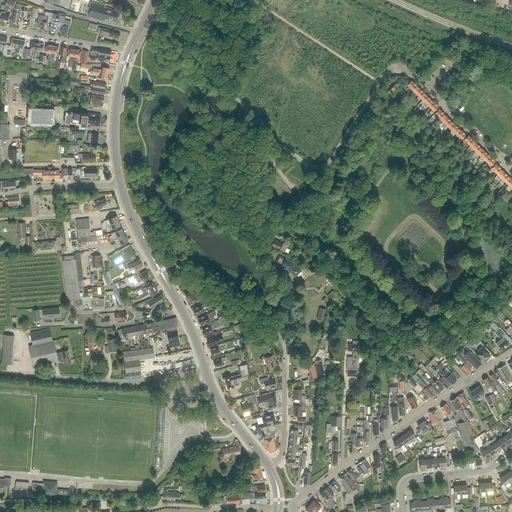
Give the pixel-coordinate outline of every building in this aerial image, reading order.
[(15,1),(9,0),(6,0),(5,6),(2,20),(8,21),(10,13),(8,12),(9,6),(14,7),(15,1)] [(116,22),(119,12),(119,11),(119,12),(111,10),(111,9),(105,7),(105,6),(91,2),(87,16),(104,21),(105,18),(116,21),(116,22)] [(19,18),(21,11),(26,12),(28,7),(16,4),(12,22),(16,23),(17,18),(19,18)] [(64,20),(65,17),(53,14),(52,18),(51,23),(50,27),(56,28),(57,26),(58,22),(63,23),(63,27),(61,33),(67,35),(68,27),(69,27),(71,22),(64,20)] [(99,27),(97,33),(100,34),(113,38),(118,39),(120,33),(115,32),(115,31),(112,30),(111,31),(99,27)] [(92,48),(91,59),(97,61),(98,60),(110,62),(112,51),(92,48)] [(82,51),(80,63),(82,63),(84,64),(87,64),(89,52),(82,51)] [(81,63),(80,71),(88,72),(89,65),(81,63)] [(107,80),(108,74),(93,72),(93,75),(98,76),(98,79),(101,79),(107,80)] [(393,91),(399,85),(394,80),(388,86),(391,89),(388,92),(391,95),(394,92),(393,91)] [(412,81),(403,90),(404,92),(406,89),(409,87),(411,89),(416,84),(413,82),(412,81)] [(408,96),(402,102),(404,104),(410,98),(420,88),(416,85),(417,85),(416,84),(411,89),(414,91),(411,94),(409,96),(408,96)] [(420,88),(410,98),(412,99),(414,97),(417,95),(419,96),(423,92),(420,88)] [(423,100),(427,95),(423,92),(419,96),(416,99),(414,101),(416,103),(418,101),(421,98),(423,100)] [(422,105),(420,107),(422,108),(431,99),(427,95),(423,100),(425,102),(422,105)] [(392,96),(379,110),(381,112),(387,105),(388,106),(395,99),(392,96)] [(430,107),(435,102),(434,102),(431,99),(422,108),(423,110),(425,108),(428,105),(430,107)] [(371,110),(374,112),(380,103),(377,100),(371,110)] [(430,112),(428,115),(430,116),(439,107),(437,105),(438,105),(435,102),(430,107),(433,110),(430,112)] [(55,127),(56,109),(28,107),(27,122),(31,126),(55,127)] [(439,118),(443,113),(441,110),(440,110),(439,109),(432,116),(434,118),(436,115),(439,118)] [(66,113),(65,123),(75,124),(79,125),(86,125),(87,125),(87,124),(88,119),(88,114),(75,112),(66,113)] [(439,123),(436,125),(438,126),(447,117),(444,113),(443,113),(439,118),(441,120),(438,123),(439,123)] [(447,117),(438,126),(439,128),(442,126),(444,123),(446,125),(451,120),(447,117)] [(87,125),(87,126),(94,127),(94,126),(100,126),(100,121),(88,119),(87,124),(87,125)] [(444,128),(442,130),(443,131),(445,129),(448,127),(450,128),(454,124),(451,120),(446,125),(444,127),(444,128)] [(0,123),(0,139),(9,139),(10,124),(8,124),(5,124),(1,124),(0,123)] [(71,128),(71,133),(85,134),(85,126),(86,125),(79,125),(75,124),(75,128),(71,128)] [(449,133),(447,135),(449,137),(458,127),(454,124),(450,128),(452,130),(449,133)] [(458,127),(449,137),(450,138),(453,136),(455,134),(457,136),(462,131),(462,130),(462,131),(458,127)] [(454,148),(457,145),(466,135),(465,134),(465,133),(462,131),(457,136),(460,138),(457,141),(455,143),(452,146),(454,148)] [(468,135),(457,147),(460,149),(464,145),(463,144),(466,142),(468,144),(473,139),(470,136),(470,137),(468,135)] [(468,149),(466,151),(467,153),(477,143),(473,140),(473,139),(468,144),(470,146),(468,149)] [(477,143),(467,153),(469,154),(471,152),(474,149),(475,151),(480,146),(477,143)] [(473,154),(471,156),(473,158),(475,155),(477,153),(479,155),(484,150),(480,146),(475,151),(473,154)] [(479,159),(477,162),(478,163),(487,154),(484,150),(479,155),(481,157),(479,159)] [(487,154),(478,163),(480,165),(482,162),(484,160),(487,162),(492,157),(491,157),(487,154)] [(487,167),(485,169),(486,171),(495,161),(494,160),(492,157),(487,162),(489,164),(487,167)] [(496,164),(487,173),(488,175),(490,173),(493,170),(495,172),(500,167),(498,165),(497,165),(496,164)] [(495,181),(504,172),(500,168),(501,168),(500,167),(495,172),(498,175),(495,177),(493,180),(495,181)] [(29,168),(29,174),(43,174),(43,179),(49,179),(49,171),(43,171),(43,170),(32,170),(32,169),(29,168)] [(82,177),(85,177),(97,176),(97,168),(81,169),(82,177)] [(54,170),(54,179),(64,179),(64,176),(62,176),(62,174),(60,174),(59,170),(54,170)] [(315,183),(297,171),(293,176),(297,178),(295,180),(294,180),(297,194),(298,194),(300,195),(298,198),(304,202),(315,183)] [(503,180),(507,175),(504,172),(495,181),(496,182),(498,180),(501,178),(503,180)] [(507,183),(511,178),(507,175),(503,180),(500,182),(498,184),(500,186),(502,184),(505,181),(507,183)] [(0,187),(1,188),(1,187),(3,187),(3,189),(16,188),(16,182),(10,183),(10,181),(2,182),(0,181),(0,187)] [(18,202),(19,202),(19,198),(18,198),(18,197),(8,198),(9,202),(5,202),(5,206),(18,205),(18,202)] [(103,207),(108,204),(105,199),(100,201),(99,200),(94,202),(97,207),(94,208),(94,211),(98,210),(103,208),(103,207)] [(64,213),(79,212),(79,204),(64,205),(64,213)] [(121,229),(120,226),(121,226),(117,216),(106,220),(110,230),(111,230),(112,233),(121,229)] [(81,238),(91,237),(90,233),(89,219),(77,220),(79,238),(81,238)] [(117,246),(128,241),(122,228),(121,229),(112,233),(111,233),(117,246)] [(91,237),(81,238),(82,245),(86,244),(86,246),(98,245),(97,236),(91,237)] [(284,243),(283,243),(274,239),(271,245),(284,252),(287,245),(286,244),(287,243),(285,241),(284,243)] [(35,254),(35,253),(57,251),(56,241),(34,243),(35,251),(32,252),(32,255),(35,254)] [(136,256),(130,245),(108,257),(114,268),(136,256)] [(101,269),(100,266),(103,266),(103,259),(101,259),(101,255),(91,256),(92,267),(96,267),(96,269),(101,269)] [(296,276),(301,271),(293,263),(285,259),(280,256),(276,261),(282,265),(281,266),(284,267),(284,268),(286,269),(286,268),(288,269),(296,276)] [(76,260),(62,261),(67,301),(76,300),(79,300),(80,299),(80,297),(79,287),(78,280),(78,277),(78,274),(77,271),(77,268),(77,266),(77,263),(76,260)] [(142,266),(139,260),(133,263),(131,260),(123,264),(126,270),(129,268),(131,270),(134,269),(136,272),(139,270),(139,268),(142,266)] [(149,276),(146,271),(140,275),(137,276),(135,274),(128,278),(130,283),(137,279),(139,282),(143,280),(149,276)] [(139,296),(155,288),(153,283),(146,287),(143,289),(142,287),(136,290),(139,296)] [(90,296),(98,295),(97,287),(84,289),(85,296),(90,295),(90,296)] [(155,288),(139,296),(141,299),(149,294),(151,296),(158,293),(155,288)] [(188,299),(196,294),(195,292),(194,292),(192,289),(185,293),(188,299)] [(191,304),(198,300),(196,297),(197,296),(196,294),(188,299),(191,304)] [(164,300),(161,295),(155,299),(153,297),(144,302),(146,305),(149,304),(153,310),(156,307),(155,305),(164,300)] [(93,302),(93,310),(104,309),(104,300),(99,300),(98,298),(93,298),(92,296),(82,297),(82,299),(82,302),(90,301),(90,302),(93,302)] [(207,306),(209,305),(207,300),(205,301),(205,303),(201,305),(193,309),(196,315),(204,311),(203,308),(207,306)] [(60,317),(59,308),(43,309),(44,319),(60,317)] [(327,310),(320,308),(317,319),(324,321),(327,310)] [(207,315),(198,319),(201,325),(210,321),(214,319),(213,317),(216,315),(214,311),(211,312),(211,313),(207,315)] [(116,321),(125,320),(125,318),(127,318),(126,312),(115,313),(116,321)] [(151,323),(153,332),(178,327),(177,318),(151,323)] [(222,319),(218,321),(215,322),(215,324),(211,326),(203,329),(205,335),(213,332),(212,329),(220,326),(224,325),(222,319)] [(494,322),(490,325),(496,331),(497,330),(499,328),(494,322)] [(503,350),(509,343),(504,338),(502,336),(505,333),(499,327),(499,328),(497,330),(496,331),(494,332),(500,339),(496,343),(497,344),(497,345),(503,350)] [(128,337),(126,328),(121,329),(118,330),(119,336),(123,335),(123,338),(125,338),(126,341),(128,340),(128,337)] [(33,345),(29,345),(34,367),(59,361),(63,360),(65,365),(71,363),(69,354),(68,350),(57,353),(54,341),(53,341),(50,329),(31,333),(33,345)] [(177,332),(168,334),(171,347),(180,346),(177,332)] [(93,347),(92,336),(90,336),(90,334),(86,334),(86,336),(84,336),(85,348),(93,347)] [(11,365),(14,335),(5,335),(2,364),(11,365)] [(216,340),(223,338),(221,335),(207,340),(209,346),(217,343),(216,340)] [(109,351),(117,350),(115,339),(108,340),(108,346),(105,346),(106,354),(110,353),(109,351)] [(358,355),(358,353),(358,341),(353,341),(353,344),(348,344),(348,351),(353,351),(352,357),(350,357),(350,359),(346,359),(346,369),(347,369),(346,376),(357,376),(358,355)] [(224,345),(224,343),(218,345),(219,347),(218,347),(215,348),(210,350),(212,356),(216,355),(217,355),(221,354),(220,350),(226,349),(224,345)] [(484,361),(490,356),(481,347),(478,350),(479,351),(477,354),(484,361)] [(126,379),(141,377),(141,371),(139,360),(154,358),(153,348),(123,352),(124,362),(126,373),(125,373),(126,379)] [(476,369),(482,364),(468,350),(466,353),(463,351),(460,354),(463,356),(467,361),(467,360),(476,369)] [(226,355),(226,357),(225,358),(225,357),(214,360),(215,367),(219,366),(219,367),(223,366),(222,362),(231,359),(230,357),(229,357),(228,354),(226,355)] [(458,354),(454,358),(461,364),(463,363),(465,361),(458,354)] [(273,367),(276,366),(275,362),(274,362),(272,356),(264,358),(266,366),(264,366),(266,373),(274,370),(273,367)] [(318,376),(324,374),(321,360),(316,361),(317,363),(314,363),(318,376)] [(472,368),(466,362),(462,367),(461,366),(459,367),(465,374),(467,372),(468,373),(471,370),(470,369),(472,368)] [(248,363),(240,365),(241,374),(231,377),(231,376),(225,378),(227,388),(234,386),(239,384),(237,378),(249,375),(248,363)] [(436,367),(438,369),(440,371),(444,367),(440,363),(436,367)] [(310,374),(310,375),(308,376),(310,381),(318,379),(317,376),(314,364),(310,365),(310,366),(309,367),(310,370),(309,370),(310,374)] [(504,365),(498,369),(507,385),(511,381),(511,376),(506,365),(505,364),(505,365),(504,365)] [(444,369),(442,371),(446,377),(452,384),(453,382),(454,382),(456,381),(456,380),(453,376),(453,375),(451,373),(450,373),(449,374),(444,369)] [(446,388),(450,384),(443,376),(444,375),(440,371),(437,374),(441,378),(438,380),(446,388)] [(506,384),(498,371),(497,371),(496,371),(495,372),(494,373),(497,378),(499,382),(500,382),(503,386),(506,384)] [(443,387),(437,380),(435,382),(428,375),(426,373),(425,375),(440,391),(443,387)] [(500,391),(502,389),(493,374),(492,374),(490,375),(489,376),(493,381),(492,382),(495,385),(496,385),(500,391)] [(436,394),(440,391),(425,375),(423,377),(427,382),(428,380),(429,381),(428,382),(431,385),(429,387),(436,394)] [(275,379),(269,380),(268,377),(259,379),(261,384),(265,383),(266,389),(277,386),(275,379)] [(406,382),(412,388),(417,384),(410,377),(407,381),(408,381),(406,382)] [(430,397),(434,394),(419,377),(416,380),(424,389),(423,390),(424,390),(423,391),(425,394),(426,393),(430,397)] [(493,391),(496,389),(491,382),(488,377),(485,379),(484,378),(483,379),(483,381),(485,385),(485,386),(486,387),(486,388),(487,388),(490,386),(491,388),(493,391)] [(475,399),(484,393),(479,386),(470,391),(475,399)] [(305,403),(305,400),(306,396),(302,396),(302,390),(294,389),(294,399),(299,399),(299,403),(305,403)] [(270,397),(269,393),(256,396),(256,397),(258,404),(264,402),(264,401),(265,402),(265,403),(265,406),(268,407),(269,407),(269,408),(277,406),(275,400),(276,400),(275,395),(270,397)] [(469,419),(473,417),(468,408),(467,408),(466,406),(468,404),(466,399),(465,399),(462,393),(457,396),(457,397),(469,419)] [(411,408),(418,406),(416,402),(417,402),(415,398),(414,398),(413,396),(407,399),(411,408)] [(243,413),(254,410),(253,405),(258,404),(256,397),(247,400),(248,403),(241,405),(243,413)] [(455,410),(459,408),(461,407),(462,407),(457,397),(450,401),(455,410)] [(305,403),(299,403),(299,406),(294,406),(294,416),(301,416),(302,409),(305,409),(305,407),(309,407),(309,400),(305,400),(305,403)] [(451,412),(446,404),(440,408),(445,416),(447,415),(448,417),(449,418),(451,416),(450,415),(452,415),(451,412)] [(392,420),(399,419),(398,414),(397,406),(390,407),(392,420)] [(460,411),(458,411),(462,422),(466,420),(462,410),(461,408),(461,407),(459,408),(460,411)] [(428,413),(431,420),(432,424),(434,423),(435,424),(436,423),(438,430),(442,429),(439,421),(436,410),(428,413)] [(264,425),(276,422),(274,415),(266,416),(266,415),(262,416),(264,423),(255,425),(256,429),(265,427),(264,425)] [(374,420),(374,423),(373,423),(373,434),(379,434),(378,423),(378,421),(381,421),(381,415),(377,415),(377,420),(374,420)] [(326,424),(326,432),(330,432),(330,426),(331,426),(338,426),(337,430),(341,430),(342,416),(330,416),(330,424),(326,424)] [(464,448),(454,420),(454,419),(444,422),(448,434),(452,432),(458,450),(464,448)] [(428,431),(431,429),(430,423),(426,423),(424,420),(417,425),(419,429),(416,430),(419,434),(422,432),(421,431),(426,427),(428,431)] [(466,420),(462,422),(458,423),(466,445),(474,442),(466,420)] [(310,429),(309,433),(313,433),(314,426),(306,425),(305,428),(310,429)] [(263,429),(264,435),(270,433),(268,426),(261,428),(261,429),(263,429)] [(302,438),(303,435),(298,434),(298,430),(291,429),(290,437),(297,437),(302,438)] [(507,434),(508,433),(505,429),(503,430),(506,434),(503,436),(502,437),(507,444),(511,441),(507,434)] [(411,438),(414,436),(410,430),(405,434),(409,440),(410,443),(413,441),(411,438)] [(502,437),(503,436),(500,433),(498,434),(501,438),(497,440),(496,441),(501,448),(507,444),(502,437)] [(410,443),(409,440),(405,434),(399,438),(403,444),(403,445),(406,443),(408,445),(410,443)] [(496,441),(497,440),(495,436),(493,438),(496,441),(492,444),(491,444),(496,452),(501,448),(496,441)] [(266,440),(265,440),(267,451),(269,450),(269,452),(274,451),(274,449),(276,449),(273,438),(266,440)] [(405,447),(403,444),(399,438),(393,442),(397,448),(400,446),(404,451),(406,449),(405,447)] [(491,444),(492,444),(490,440),(488,441),(488,442),(485,444),(487,447),(486,448),(491,455),(496,452),(491,444)] [(471,446),(476,453),(479,450),(475,443),(471,446)] [(296,450),(296,445),(289,444),(289,451),(300,452),(301,450),(296,450)] [(487,447),(485,444),(484,444),(482,445),(485,449),(480,452),(485,459),(491,455),(486,448),(487,447)] [(160,445),(157,469),(162,469),(165,445),(160,445)] [(240,453),(239,448),(238,449),(237,446),(223,449),(224,458),(230,457),(230,458),(237,457),(237,455),(239,455),(238,453),(240,453)] [(390,460),(393,459),(394,459),(392,452),(388,453),(388,452),(387,452),(385,446),(380,447),(382,457),(380,457),(381,464),(384,464),(383,459),(390,457),(390,460)] [(300,453),(300,452),(289,451),(288,458),(295,459),(300,460),(300,458),(295,458),(296,452),(300,453)] [(420,468),(446,465),(446,463),(449,462),(449,456),(446,457),(446,452),(442,452),(443,457),(440,457),(439,453),(437,453),(438,458),(437,458),(434,458),(433,454),(433,453),(431,454),(431,458),(427,459),(427,454),(424,454),(425,459),(419,459),(420,468)] [(401,454),(395,458),(398,464),(401,461),(402,463),(404,462),(405,463),(406,462),(401,454)] [(371,466),(372,474),(377,473),(376,467),(380,466),(379,455),(373,456),(374,466),(371,466)] [(369,468),(370,467),(364,460),(360,463),(360,462),(355,466),(359,471),(358,471),(360,474),(361,473),(363,476),(370,471),(369,468)] [(261,472),(260,467),(251,469),(251,470),(250,470),(249,468),(245,469),(247,476),(250,475),(249,473),(252,472),(252,475),(261,472)] [(354,483),(357,481),(356,479),(355,478),(357,477),(355,475),(351,470),(347,472),(354,483)] [(348,494),(356,488),(349,478),(346,474),(339,478),(342,483),(341,484),(348,494)] [(507,487),(511,485),(508,482),(510,481),(505,474),(499,478),(503,483),(500,486),(501,488),(499,490),(506,501),(508,499),(504,494),(505,493),(503,491),(508,488),(507,487)] [(16,483),(15,489),(21,490),(21,488),(28,489),(29,482),(16,481),(16,483)] [(33,483),(32,497),(39,497),(39,493),(43,494),(56,495),(57,482),(44,481),(44,483),(33,483)] [(340,489),(334,482),(329,486),(337,495),(340,493),(338,491),(340,489)] [(481,491),(485,491),(486,491),(486,482),(479,483),(479,486),(476,487),(477,494),(479,493),(479,496),(482,496),(481,491)] [(493,490),(493,492),(496,492),(495,484),(492,485),(492,482),(486,482),(486,491),(485,491),(486,496),(488,496),(488,491),(493,490)] [(462,493),(467,493),(468,495),(471,494),(470,487),(467,487),(467,484),(460,485),(461,493),(460,494),(460,498),(463,498),(462,493)] [(332,495),(333,494),(328,487),(324,490),(331,500),(334,498),(332,495)] [(175,498),(180,499),(180,494),(179,494),(179,492),(168,492),(168,490),(164,490),(164,499),(175,500),(175,498)] [(335,504),(331,500),(324,490),(319,494),(325,501),(326,500),(328,503),(325,505),(329,509),(335,504)] [(239,493),(239,491),(233,492),(233,494),(227,495),(219,499),(214,501),(211,502),(212,505),(221,504),(221,503),(227,503),(240,502),(240,504),(239,493)] [(255,499),(266,498),(266,491),(253,492),(239,493),(240,504),(240,500),(255,498),(255,499)] [(501,495),(496,499),(499,504),(505,501),(501,495)] [(312,503),(310,505),(317,511),(321,507),(318,505),(319,501),(312,500),(312,503)] [(382,509),(377,509),(377,511),(382,511),(382,510),(390,509),(390,502),(381,503),(382,509)]
